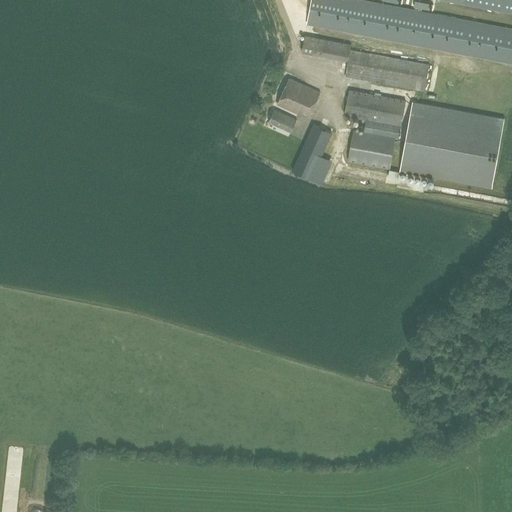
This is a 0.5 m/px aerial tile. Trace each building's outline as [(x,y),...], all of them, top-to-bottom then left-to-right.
[(432,48),(439,16),(359,0),(312,0),(307,24),(432,48)] [(430,64),(350,50),(352,44),(305,36),(302,53),(348,62),(345,77),(424,92),(430,64)] [(309,117),(320,93),(289,79),(278,104),(298,114),(299,112),(309,117)] [(349,90),(344,117),(401,126),(406,100),(349,90)] [(414,102),(401,171),(492,188),(504,118),(414,102)] [(275,109),(268,122),(291,133),(297,120),(275,109)] [(331,132),(313,124),(292,171),(311,179),(331,132)] [(390,168),(395,138),(354,130),(348,161),(390,168)] [(436,190),(436,198),(449,199),(450,190),(436,190)]
